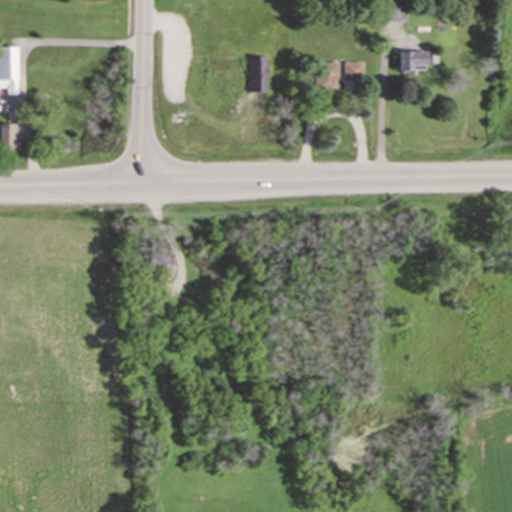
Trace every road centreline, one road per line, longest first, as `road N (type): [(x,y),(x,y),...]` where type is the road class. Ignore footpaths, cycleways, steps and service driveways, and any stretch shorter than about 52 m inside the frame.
road 1 (secondary): [(136,181),(511,174)]
road 2 (residential): [(136,181),(142,0)]
road 3 (secondary): [(0,183),(136,181)]
